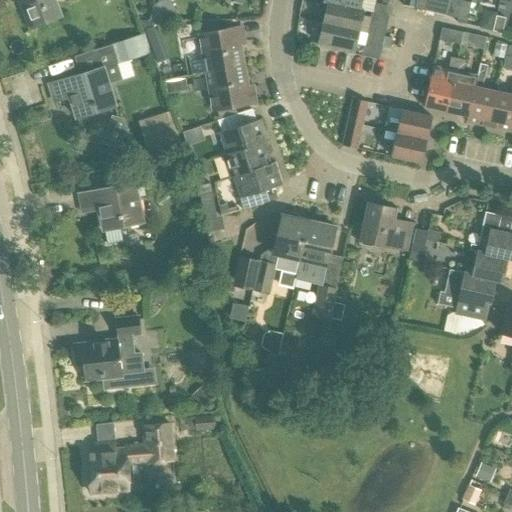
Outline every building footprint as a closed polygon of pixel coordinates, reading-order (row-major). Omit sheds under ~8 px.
[(18,0),(30,30),(62,17),(54,0),(18,0)] [(360,10),(362,0),(322,0),(322,1),(327,3),(360,10)] [(425,11),(427,0),(415,0),(414,9),(425,11)] [(438,0),(427,0),(425,11),(436,14),(438,0)] [(461,0),(456,22),(466,24),(471,2),(461,0)] [(323,23),(359,32),(362,19),(364,11),(360,10),(327,3),(323,23)] [(371,12),(385,15),(387,5),(373,3),(371,12)] [(493,31),(496,16),(497,13),(484,10),(480,27),(483,28),(492,30),(492,31),(493,31)] [(389,16),(385,15),(371,12),(369,20),(366,33),(384,37),(389,16)] [(501,34),(505,18),(496,16),(493,31),(501,34)] [(147,40),(158,36),(153,22),(140,22),(147,40)] [(355,52),(359,32),(323,23),(318,44),(355,52)] [(243,66),(239,44),(245,43),(241,27),(200,34),(204,58),(189,61),(192,74),(207,71),(207,72),(243,66)] [(461,42),(463,32),(442,28),(441,29),(438,40),(460,44),(460,42),(461,42)] [(463,32),(461,42),(474,45),(476,35),(463,32)] [(379,58),(384,37),(366,33),(361,54),(379,58)] [(117,64),(150,54),(143,34),(111,44),(117,64)] [(492,56),(503,58),(506,45),(495,43),(492,56)] [(446,109),(457,59),(450,57),(447,70),(433,66),(425,100),(435,102),(434,106),(446,109)] [(462,73),(465,60),(457,59),(446,109),(459,112),(460,108),(469,110),(474,87),(477,76),(462,73)] [(488,127),(496,92),(482,89),(487,65),(480,63),(477,76),(474,87),(469,110),(466,122),(488,127)] [(243,66),(207,72),(214,109),(255,102),(253,86),(247,87),(243,66)] [(115,105),(103,67),(49,84),(55,101),(71,96),(77,118),(115,105)] [(509,132),(511,119),(511,82),(509,95),(496,92),(488,127),(509,132)] [(362,126),(368,102),(351,98),(346,122),(362,126)] [(229,154),(267,142),(260,119),(256,121),(252,109),(217,121),(221,131),(216,133),(216,135),(222,134),(226,147),(227,146),(229,154)] [(426,140),(431,117),(401,110),(398,124),(385,121),(383,131),(426,140)] [(115,146),(128,132),(123,118),(113,115),(112,119),(114,127),(103,138),(104,144),(115,146)] [(357,149),(362,126),(346,122),(341,145),(357,149)] [(421,163),(426,140),(383,131),(381,139),(386,139),(385,143),(394,145),(391,157),(421,163)] [(229,177),(236,175),(274,163),(267,142),(229,154),(224,155),(227,167),(226,167),(229,177)] [(274,163),(236,175),(238,182),(235,183),(239,197),(235,198),(235,200),(238,199),(242,210),(277,198),(274,188),(281,186),(274,163)] [(149,165),(139,168),(142,182),(153,179),(149,165)] [(80,194),(83,212),(100,208),(105,230),(108,245),(123,242),(120,227),(143,222),(135,182),(80,194)] [(218,217),(216,217),(210,183),(198,185),(205,222),(218,217)] [(406,251),(412,227),(400,224),(400,221),(393,220),(396,210),(369,204),(360,240),(406,251)] [(508,260),(511,260),(511,235),(509,234),(511,221),(511,217),(485,212),(477,245),(471,244),(469,250),(476,252),(508,259),(508,260)] [(295,280),(300,261),(308,222),(281,215),(272,254),(271,254),(269,263),(277,264),(275,270),(282,271),(279,285),(293,288),(295,280)] [(336,228),(308,222),(300,261),(295,280),(318,286),(311,315),(331,319),(338,288),(336,288),(342,257),(330,254),(336,228)] [(427,231),(415,229),(408,260),(420,263),(425,241),(424,240),(427,231)] [(424,240),(425,241),(426,240),(437,243),(439,232),(427,229),(427,231),(424,240)] [(508,260),(508,259),(476,252),(471,274),(466,273),(467,268),(464,264),(457,263),(455,270),(449,269),(449,270),(495,281),(502,282),(508,260)] [(269,263),(259,260),(257,260),(239,255),(232,285),(250,290),(252,290),(270,294),(275,270),(277,264),(269,263)] [(483,319),(486,303),(490,304),(495,281),(449,270),(444,291),(440,290),(437,304),(456,309),(455,312),(479,318),(483,319)] [(249,305),(231,302),(228,317),(246,320),(249,305)] [(511,358),(510,368),(511,368),(511,304),(508,304),(502,334),(511,336),(511,350),(511,355),(511,358)] [(133,353),(132,340),(131,336),(141,335),(138,315),(115,318),(117,342),(87,345),(88,347),(74,348),(76,363),(84,363),(85,379),(102,378),(103,390),(156,384),(154,368),(143,369),(141,352),(133,353)] [(200,388),(191,397),(202,408),(211,399),(200,388)] [(220,428),(218,415),(214,415),(194,417),(188,418),(189,430),(195,430),(195,431),(215,429),(215,428),(220,428)] [(175,461),(172,422),(140,425),(142,442),(141,443),(123,445),(124,453),(117,453),(116,444),(99,445),(100,453),(87,454),(90,493),(129,490),(129,489),(140,488),(139,466),(149,466),(149,464),(175,461)] [(496,468),(481,462),(475,476),(490,482),(496,468)] [(477,505),(483,490),(468,483),(465,491),(462,499),(475,505),(475,504),(477,505)] [(511,506),(511,497),(506,495),(503,503),(511,506)]
